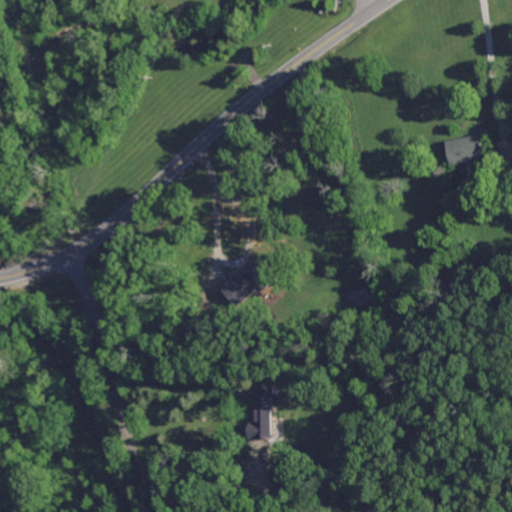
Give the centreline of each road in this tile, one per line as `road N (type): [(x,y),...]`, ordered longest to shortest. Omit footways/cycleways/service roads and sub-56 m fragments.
road 1 (secondary): [(389,0),(253,98),(112,224),(44,266),(0,275)]
road 2 (residential): [(72,252),(147,511)]
